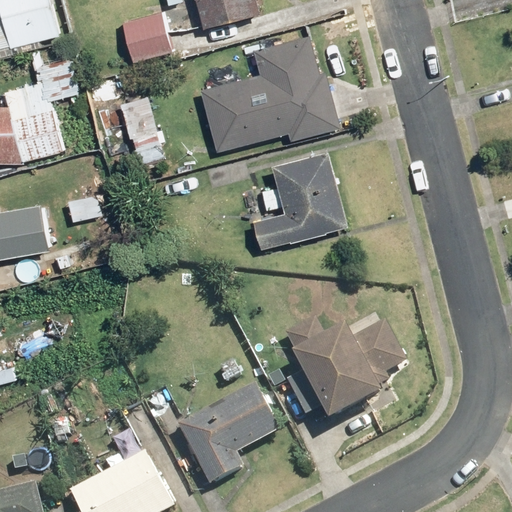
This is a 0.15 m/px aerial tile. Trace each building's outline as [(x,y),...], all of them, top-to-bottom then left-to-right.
[(0,0),(0,51),(68,32),(58,0),(0,0)] [(269,0),(206,0),(214,25),(272,9),(269,0)] [(179,49),(168,7),(127,18),(138,60),(179,49)] [(210,88),(224,148),(296,131),(297,137),(346,125),(334,73),(327,75),(317,33),(261,46),(267,74),(210,88)] [(75,59),(48,69),(58,96),(85,86),(75,59)] [(71,149),(51,83),(10,95),(13,104),(0,103),(0,160),(30,161),(71,149)] [(174,154),(150,100),(125,111),(149,164),(174,154)] [(334,146),(280,162),(294,206),(260,217),(269,246),(357,220),(334,146)] [(49,201),(0,209),(0,256),(58,246),(49,201)] [(323,318),(294,334),(306,356),(309,354),(344,415),(394,387),(387,375),(416,359),(393,318),(381,324),(374,312),(333,335),(323,318)] [(247,450),(289,427),(265,381),(186,423),(218,483),(254,463),(247,450)] [(154,450),(81,489),(92,511),(170,511),(183,506),(154,450)] [(0,511),(53,511),(45,481),(0,492),(0,511)]
